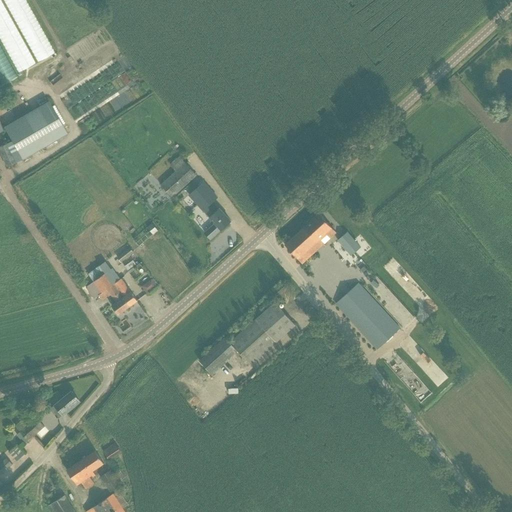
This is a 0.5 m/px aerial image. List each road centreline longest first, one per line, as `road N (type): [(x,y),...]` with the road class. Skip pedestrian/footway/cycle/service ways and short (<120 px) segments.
road 1 (unclassified): [(488,511),(258,236)]
road 2 (tertiary): [(258,236),(511,4)]
road 3 (unclassified): [(121,353),(10,182)]
road 4 (unclassified): [(0,503),(93,397),(106,379),(105,361)]
road 5 (tertiary): [(121,353),(258,236)]
